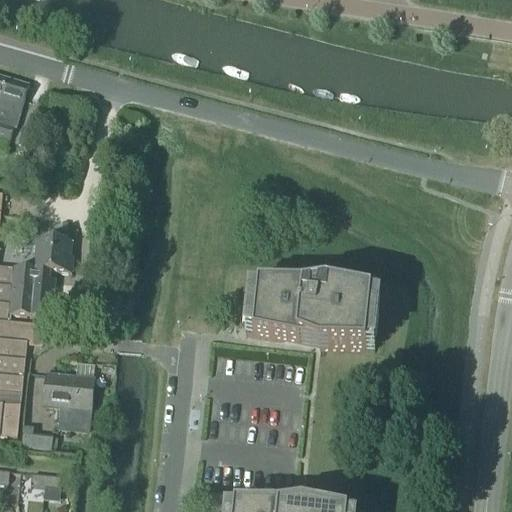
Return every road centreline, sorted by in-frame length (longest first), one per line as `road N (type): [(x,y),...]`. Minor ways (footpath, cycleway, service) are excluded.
road 1 (unclassified): [(511,189),(0,53)]
road 2 (unclassified): [(511,34),(309,0)]
road 3 (tertiary): [(486,511),(511,315)]
road 4 (residential): [(170,511),(187,332)]
